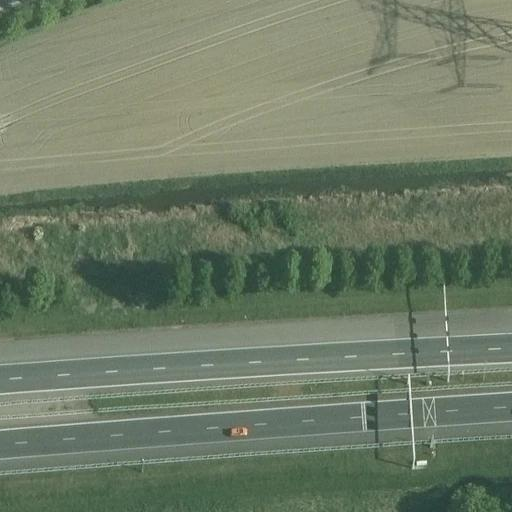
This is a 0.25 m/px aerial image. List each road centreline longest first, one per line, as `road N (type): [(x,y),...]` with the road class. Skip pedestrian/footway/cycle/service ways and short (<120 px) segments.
road 1 (motorway): [(0,449),(511,411)]
road 2 (motorway): [(511,354),(0,382)]
